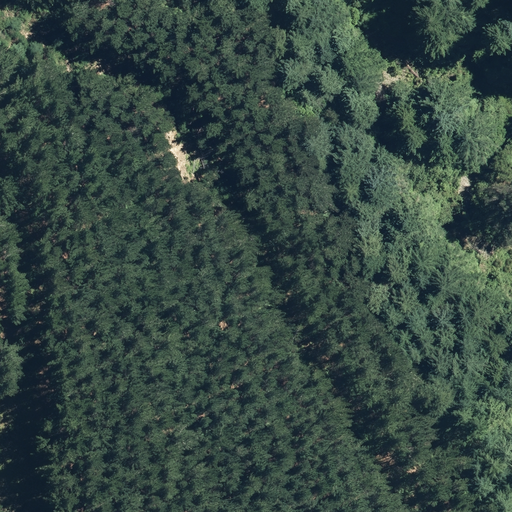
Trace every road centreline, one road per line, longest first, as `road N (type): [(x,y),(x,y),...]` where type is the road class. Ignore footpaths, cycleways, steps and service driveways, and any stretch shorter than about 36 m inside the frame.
road 1 (track): [(403,511),(337,410),(210,135),(161,86),(40,28),(11,0)]
road 2 (track): [(0,183),(37,245),(34,511)]
